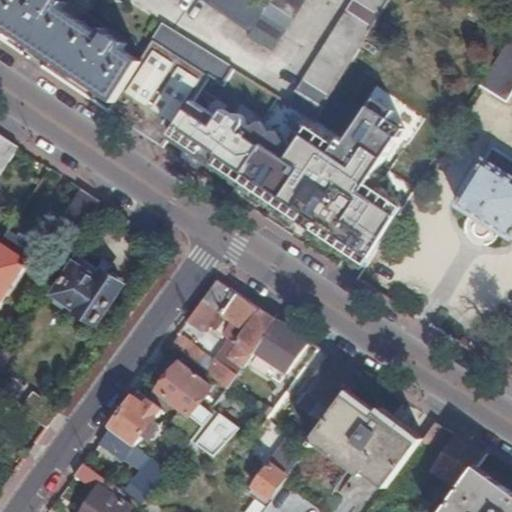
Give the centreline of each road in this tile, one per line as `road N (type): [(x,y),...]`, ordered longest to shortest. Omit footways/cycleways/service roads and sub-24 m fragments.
road 1 (residential): [(223,235),(20,511)]
road 2 (secondary): [(511,418),(223,235)]
road 3 (secondary): [(223,235),(0,86)]
